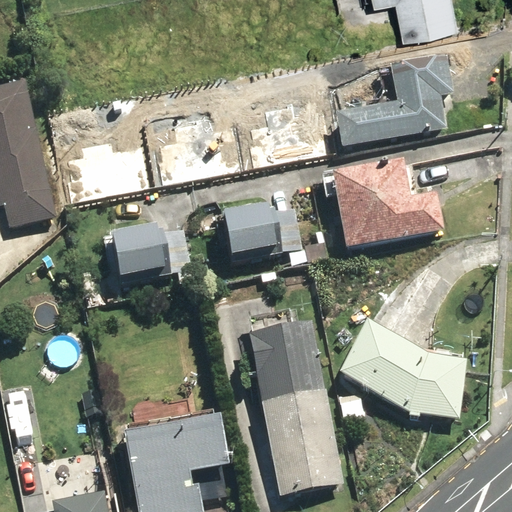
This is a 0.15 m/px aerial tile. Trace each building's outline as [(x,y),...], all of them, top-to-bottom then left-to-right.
[(389,0),(400,0),(407,38),(460,29),(454,0),(377,0),(378,2),(389,0)] [(335,124),(341,155),(444,135),(438,103),(452,100),(442,53),(388,63),(398,112),(335,124)] [(6,86),(8,95),(19,92),(16,84),(6,86)] [(0,212),(1,212),(7,234),(52,223),(21,93),(0,97),(0,212)] [(329,185),(343,260),(441,240),(434,203),(407,208),(400,172),(329,185)] [(300,255),(292,216),(272,220),(272,217),(220,227),(227,269),(300,255)] [(108,248),(116,291),(188,276),(181,238),(161,242),(160,239),(108,248)] [(303,254),(306,270),(324,266),(320,250),(303,254)] [(260,280),(262,289),(275,287),(274,278),(260,280)] [(406,421),(458,429),(465,371),(425,365),(364,333),(337,385),(406,421)] [(245,348),(278,506),(341,493),(309,335),(245,348)] [(7,397),(21,478),(43,474),(39,454),(56,451),(49,410),(33,413),(29,393),(7,397)] [(83,406),(90,445),(107,442),(101,403),(83,406)] [(120,448),(132,511),(197,511),(193,485),(226,479),(217,429),(120,448)]
